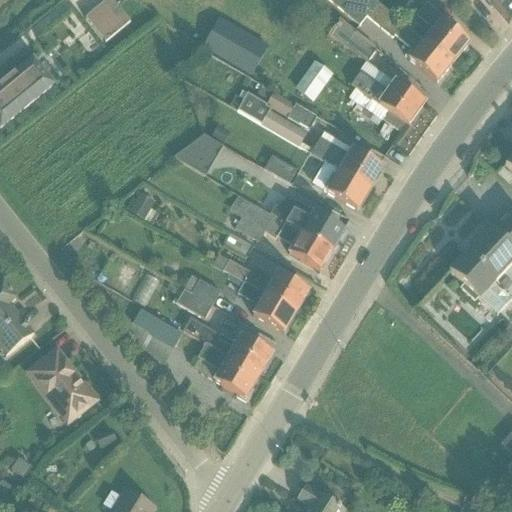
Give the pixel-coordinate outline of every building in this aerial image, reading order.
[(122,46),(145,28),(123,0),(111,0),(95,13),(122,46)] [(511,0),(484,0),(511,29),(511,27),(511,0)] [(453,70),(471,50),(442,24),(424,44),(453,70)] [(453,70),(424,44),(409,62),(438,87),(453,70)] [(0,129),(49,89),(28,63),(0,85),(0,129)] [(411,131),(427,108),(365,66),(350,89),(411,131)] [(330,67),(306,95),(328,112),(351,84),(330,67)] [(262,100),(254,114),(315,152),(332,124),(309,109),(300,124),(262,100)] [(224,181),(237,150),(210,139),(196,169),(224,181)] [(372,192),(383,174),(351,155),(340,174),(372,192)] [(303,187),(309,175),(285,163),(279,175),(303,187)] [(358,217),(372,192),(340,174),(326,198),(358,217)] [(511,212),(511,211),(447,273),(479,306),(511,269),(511,212)] [(332,258),(345,237),(316,219),(303,240),(332,258)] [(332,258),(303,240),(291,259),(320,277),(332,258)] [(143,301),(154,309),(170,285),(160,278),(143,301)] [(297,321),(310,300),(276,280),(263,301),(297,321)] [(211,284),(193,309),(216,326),(234,300),(211,284)] [(0,286),(0,357),(3,362),(32,341),(10,311),(17,306),(2,285),(0,286)] [(297,321),(263,301),(251,321),(285,341),(297,321)] [(260,382),(274,361),(242,340),(228,362),(260,382)] [(64,430),(98,405),(57,349),(23,375),(64,430)] [(260,382),(228,362),(212,387),(243,407),(260,382)] [(511,468),(505,476),(511,482),(511,435),(499,450),(511,461),(511,468)] [(342,511),(304,491),(294,508),(300,511),(342,511)] [(111,511),(153,511),(123,493),(111,511)]
